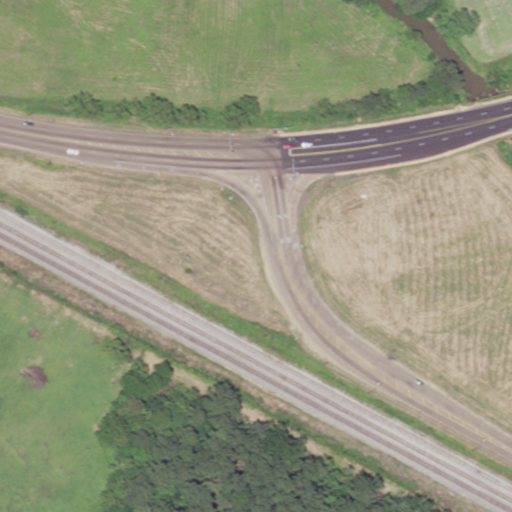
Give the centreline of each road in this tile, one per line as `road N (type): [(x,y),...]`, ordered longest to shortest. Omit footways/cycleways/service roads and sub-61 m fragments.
road 1 (secondary): [(511,112),(347,147),(265,154),(138,149)]
road 2 (tertiary): [(511,451),(366,369),(323,329),(286,268)]
road 3 (secondary): [(138,149),(229,182),(254,201),(286,268)]
road 4 (secondary): [(138,149),(0,128)]
